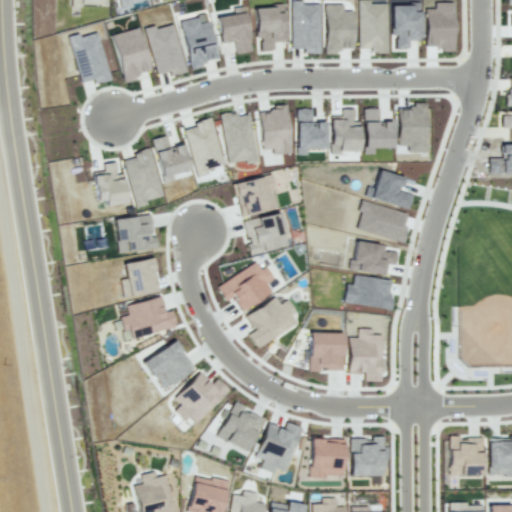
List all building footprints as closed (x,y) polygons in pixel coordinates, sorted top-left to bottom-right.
[(117,8),(129,8),(129,0),(117,0),(117,8)] [(317,4),(298,4),(298,0),(296,0),(287,0),(287,48),(301,48),(301,53),(317,53),(317,4)] [(384,52),(384,2),(354,2),(355,48),(368,48),(368,52),(384,52)] [(451,48),(450,2),(432,2),(432,8),(422,8),(422,48),(451,48)] [(418,39),(417,3),(388,4),(389,48),(406,48),(406,40),(418,39)] [(350,11),(340,11),(340,4),(321,4),(321,50),(350,50),(350,11)] [(258,50),(271,49),(270,42),(282,41),(280,5),(251,6),(252,37),(257,37),(258,50)] [(233,53),(248,51),(242,12),(213,16),(217,42),(231,40),(233,53)] [(207,20),(196,23),(195,17),(177,21),(186,66),(215,60),(207,20)] [(166,77),(183,72),(169,24),(153,29),(151,25),(140,28),(153,74),(165,71),(166,77)] [(148,72),(136,27),(108,34),(120,80),(148,72)] [(92,84),(108,79),(94,32),(78,36),(76,32),(65,35),(78,82),(90,78),(92,84)] [(423,102),(407,102),(408,108),(394,108),(394,145),(404,145),(405,151),(423,151),(423,102)] [(288,152),(282,106),(254,110),(260,149),(268,148),(269,154),(288,152)] [(294,155),(304,155),(304,148),(323,147),(322,122),(309,122),(309,108),(293,108),(294,155)] [(327,118),(327,151),(356,152),(356,121),(351,121),(351,108),(338,108),(338,118),(327,118)] [(390,147),(389,122),(376,122),(376,108),(360,108),(361,154),(371,154),(371,148),(390,147)] [(246,111),(217,115),(224,162),(243,160),(243,163),(253,161),(246,111)] [(507,140),(511,139),(511,114),(499,114),(499,127),(507,127),(507,140)] [(190,120),(207,116),(220,164),(204,168),(205,173),(193,176),(180,130),(192,126),(190,120)] [(169,174),(186,169),(180,145),(167,148),(163,135),(148,138),(159,182),(170,180),(169,174)] [(511,172),(511,143),(498,144),(498,157),(485,158),(486,173),(511,172)] [(129,152),(146,147),(159,195),(143,200),(144,204),(132,207),(119,161),(131,158),(129,152)] [(90,172),(94,204),(122,201),(119,174),(114,175),(112,162),(100,163),(101,171),(90,172)] [(405,208),(409,194),(397,191),(401,176),(375,170),(370,188),(364,186),(361,197),(405,208)] [(275,207),(267,174),(230,183),(238,216),(275,207)] [(404,212),(359,200),(351,229),(400,242),(404,226),(400,224),(404,212)] [(248,254),(284,245),(276,212),(240,221),(248,254)] [(111,218),(115,252),(153,248),(152,236),(149,236),(147,214),(111,218)] [(382,245),(351,240),(346,269),(380,274),(382,263),(392,265),(394,252),(381,250),(382,245)] [(120,262),(122,278),(118,279),(120,296),(154,292),(150,258),(120,262)] [(271,278),(261,263),(256,267),(252,261),(213,288),(222,302),(229,297),(239,312),(269,291),(264,284),(271,278)] [(388,310),(391,293),(385,292),(387,281),(350,274),(349,284),(342,283),(339,301),(388,310)] [(117,318),(123,335),(128,333),(130,340),(176,325),(171,309),(162,311),(157,295),(123,306),(126,315),(117,318)] [(285,299),(295,314),(290,317),(294,323),(254,349),(245,335),(252,331),(242,316),(272,296),(278,304),(285,299)] [(354,328),(372,328),(372,334),(379,334),(378,382),(361,381),(361,373),(344,373),(344,337),(354,337),(354,328)] [(306,332),(341,333),(340,372),(305,371),(306,332)] [(189,369),(171,340),(163,345),(160,342),(158,343),(161,347),(140,360),(158,389),(189,369)] [(168,407),(180,421),(185,417),(189,422),(225,390),(214,378),(208,383),(196,370),(169,394),(175,401),(168,407)] [(260,419),(240,410),(242,406),(232,401),(225,414),(224,414),(213,436),(244,451),(260,419)] [(256,468),(273,475),(275,470),(281,473),(300,429),(285,422),(282,430),(265,423),(251,456),(260,460),(256,468)] [(479,438),(457,437),(457,436),(446,435),(446,475),(479,475),(479,438)] [(341,439),(320,438),(320,436),(307,436),(306,475),(340,476),(341,439)] [(485,474),(511,475),(511,437),(485,437),(485,474)] [(370,475),(370,468),(380,468),(379,440),(376,440),(376,439),(348,439),(348,475),(370,475)] [(137,474),(152,470),(154,475),(162,473),(171,511),(136,511),(130,485),(139,483),(137,474)] [(219,511),(226,479),(208,475),(208,479),(194,476),(190,482),(184,511),(189,511),(219,511)] [(256,493),(238,489),(237,495),(230,494),(226,511),(261,511),(263,504),(254,502),(256,493)] [(341,511),(342,506),(333,506),(332,497),(318,498),(318,503),(308,503),(308,511),(341,511)] [(264,511),(299,511),(300,505),(267,500),(264,511)] [(445,511),(446,501),(464,502),(464,505),(478,505),(481,511),(445,511)] [(382,511),(382,502),(364,503),(364,506),(350,506),(347,511),(382,511)]
